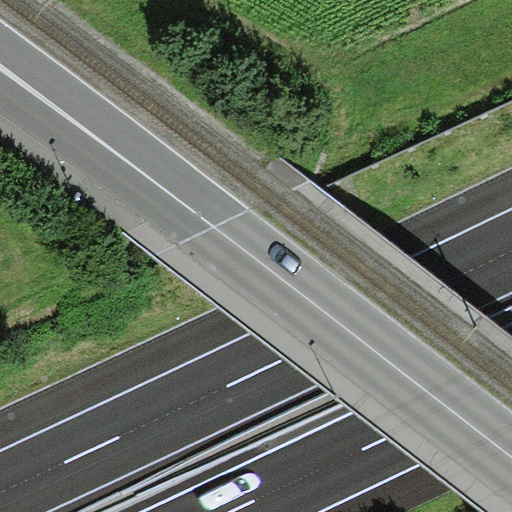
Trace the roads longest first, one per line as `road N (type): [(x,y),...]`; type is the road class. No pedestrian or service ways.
road 1 (primary): [(0,66),(511,456)]
road 2 (motorway): [(511,250),(0,492)]
road 3 (motorway): [(229,511),(511,378)]
